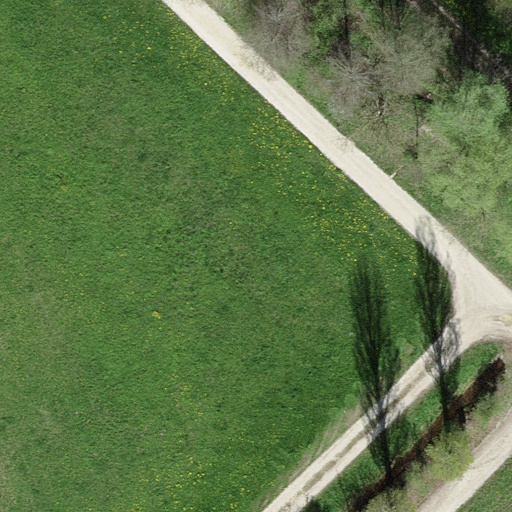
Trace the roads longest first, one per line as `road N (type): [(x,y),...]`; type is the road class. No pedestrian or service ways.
road 1 (track): [(498,296),(188,0)]
road 2 (track): [(498,296),(280,511)]
